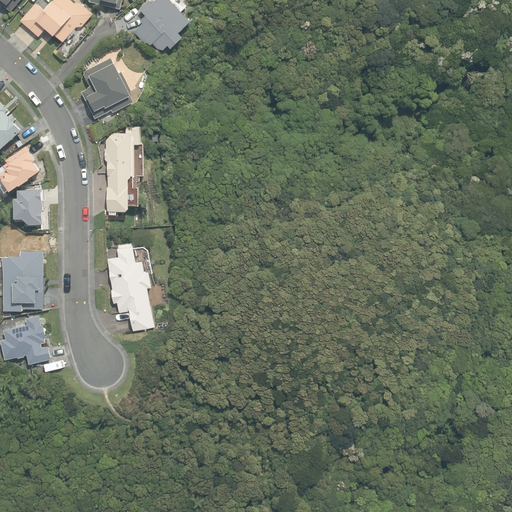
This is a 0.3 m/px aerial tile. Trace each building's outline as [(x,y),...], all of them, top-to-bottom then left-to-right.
[(0,0),(0,2),(11,12),(21,0),(0,0)] [(48,28),(63,42),(77,27),(82,27),(94,13),(82,3),(75,3),(71,0),(54,0),(45,11),(37,4),(21,21),(39,37),(48,28)] [(91,0),(91,1),(120,8),(122,0),(91,0)] [(206,42),(170,0),(167,0),(147,17),(151,23),(137,35),(151,52),(158,46),(176,67),(206,42)] [(82,92),(95,119),(112,110),(114,112),(135,102),(132,96),(133,95),(131,92),(133,91),(122,71),(120,72),(112,58),(85,71),(86,73),(84,74),(91,86),(89,87),(89,89),(82,92)] [(0,148),(2,150),(23,130),(0,104),(0,148)] [(109,162),(108,211),(129,211),(130,207),(131,179),(130,178),(133,175),(137,175),(136,144),(142,144),(142,126),(127,126),(127,133),(114,133),(107,140),(107,149),(106,149),(105,159),(109,162)] [(0,171),(0,174),(12,191),(20,185),(21,186),(31,179),(30,178),(41,170),(35,161),(37,160),(30,150),(29,151),(25,146),(5,160),(6,162),(3,164),(6,167),(0,171)] [(25,224),(44,224),(43,188),(19,189),(19,197),(15,197),(16,218),(25,218),(25,224)] [(131,311),(134,330),(155,327),(149,287),(154,286),(152,272),(147,273),(144,260),(137,262),(134,243),(117,245),(120,257),(109,259),(114,289),(112,289),(114,303),(118,303),(120,313),(131,311)] [(5,311),(24,311),(24,308),(44,309),(44,251),(23,250),(23,255),(10,255),(10,256),(5,256),(5,311)] [(28,355),(30,364),(52,359),(49,346),(43,347),(42,343),(47,342),(46,338),(47,338),(44,324),(43,325),(41,315),(27,318),(29,324),(5,329),(7,339),(2,340),(6,359),(19,356),(19,358),(25,357),(25,355),(28,355)]
